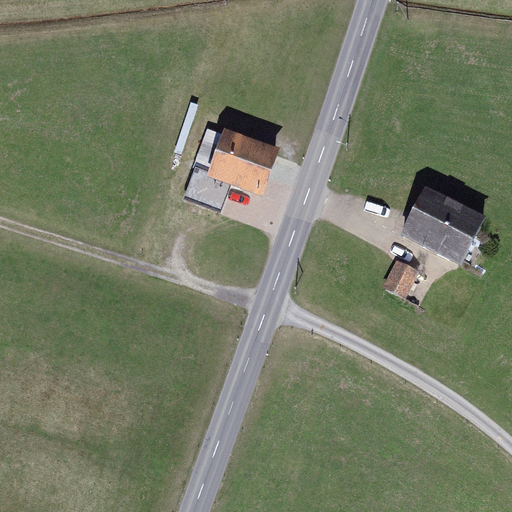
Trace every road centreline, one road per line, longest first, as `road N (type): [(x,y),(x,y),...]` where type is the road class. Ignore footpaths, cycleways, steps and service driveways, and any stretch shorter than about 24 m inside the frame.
road 1 (secondary): [(193,511),(367,0)]
road 2 (track): [(267,304),(447,397),(511,449)]
road 3 (track): [(0,225),(265,310)]
